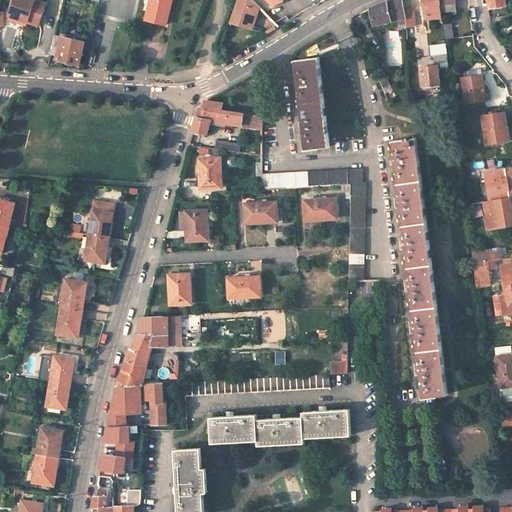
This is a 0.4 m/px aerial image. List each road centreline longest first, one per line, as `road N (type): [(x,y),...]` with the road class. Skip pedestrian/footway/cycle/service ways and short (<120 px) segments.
road 1 (residential): [(363,500),(360,394),(192,402)]
road 2 (residential): [(372,158),(393,404),(414,403)]
road 3 (unclassified): [(78,511),(139,256)]
road 4 (residential): [(372,158),(287,162),(271,49)]
road 5 (unclassified): [(139,256),(189,94)]
road 6 (residential): [(139,256),(282,250),(287,258)]
road 7 (residential): [(329,14),(359,82),(372,158)]
road 8 (residential): [(363,500),(511,495)]
